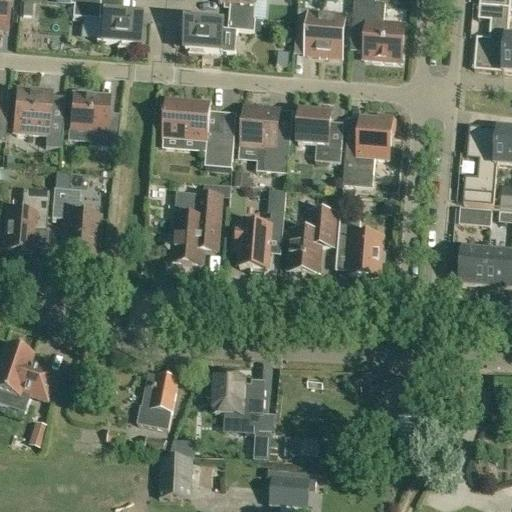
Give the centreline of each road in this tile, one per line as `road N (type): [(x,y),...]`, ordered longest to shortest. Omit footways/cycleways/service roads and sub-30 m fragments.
road 1 (unclassified): [(511,364),(132,346)]
road 2 (residential): [(399,304),(155,292),(132,346)]
road 3 (residential): [(419,95),(156,77)]
road 4 (residential): [(429,315),(454,98)]
road 5 (residential): [(399,304),(419,95)]
road 6 (residential): [(156,77),(0,62)]
road 7 (unclassified): [(132,346),(0,303)]
